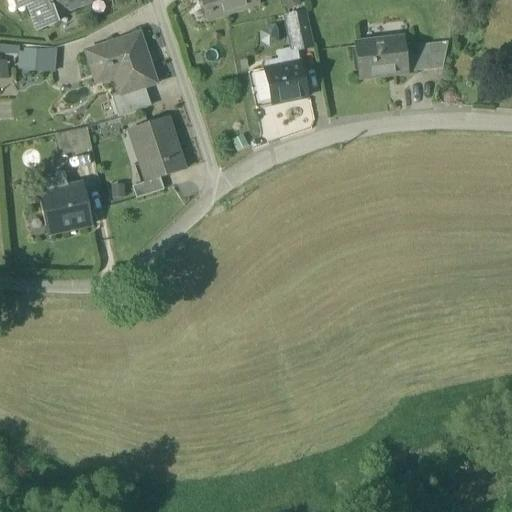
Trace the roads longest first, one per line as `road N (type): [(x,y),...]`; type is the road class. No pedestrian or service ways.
road 1 (unclassified): [(216,190),(276,149),(336,132),(462,119),(511,125)]
road 2 (unclassified): [(0,284),(46,292),(119,284),(216,190)]
road 3 (unclassified): [(216,190),(155,0)]
